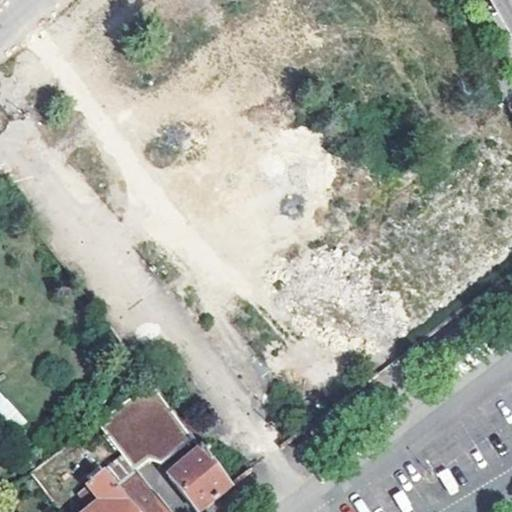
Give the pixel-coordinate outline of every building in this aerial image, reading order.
[(422,271),(511,211),(511,141),(500,123),(378,205),(422,271)] [(151,380),(97,423),(136,472),(150,461),(188,429),(151,380)] [(340,432),(328,416),(311,429),(322,443),(340,432)] [(150,461),(163,465),(195,438),(188,429),(150,461)] [(296,447),(302,456),(310,449),(304,441),(296,447)] [(198,511),(203,511),(233,488),(205,451),(172,480),(198,511)] [(137,511),(169,511),(136,472),(118,487),(137,511)] [(137,511),(118,487),(107,474),(90,487),(103,504),(92,511),(137,511)]
